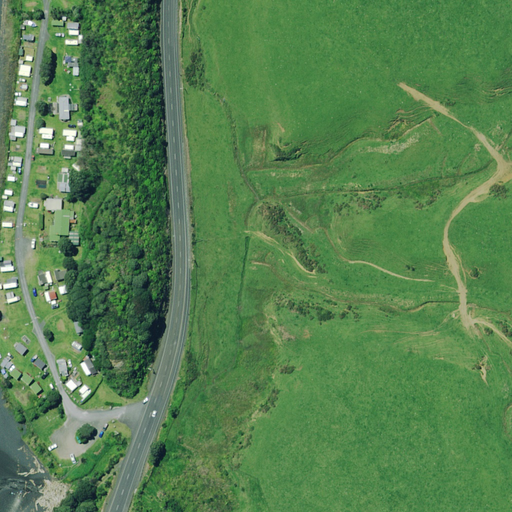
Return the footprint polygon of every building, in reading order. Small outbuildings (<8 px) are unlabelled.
[(78,40),(67,40),(67,48),(78,49),(78,40)] [(33,54),(23,53),(22,61),(32,62),(33,54)] [(81,58),(72,57),(72,62),(68,62),(68,67),(80,67),(81,58)] [(32,67),(21,65),(19,75),(30,76),(32,67)] [(27,86),(27,83),(19,83),(19,86),(17,86),(17,91),(29,92),(29,87),(27,86)] [(28,98),(18,97),(18,101),(17,100),(16,105),(27,106),(28,98)] [(59,98),(61,119),(71,118),(69,97),(59,98)] [(16,116),(16,121),(26,122),(26,117),(28,117),(28,111),(13,110),(12,116),(16,116)] [(21,129),(12,128),(11,140),(16,141),(17,136),(20,136),(21,129)] [(75,131),(63,130),(63,136),(67,136),(67,141),(75,141),(75,131)] [(74,146),(65,145),(65,153),(73,153),(74,146)] [(11,170),(17,170),(17,167),(23,167),(23,157),(8,156),(8,167),(11,167),(11,170)] [(49,164),(41,164),(41,172),(49,173),(49,164)] [(65,175),(58,174),(57,191),(70,192),(71,180),(65,179),(65,175)] [(3,205),(15,206),(15,201),(6,201),(7,196),(4,196),(3,205)] [(39,200),(39,198),(32,197),(31,205),(41,206),(41,203),(42,203),(43,201),(39,200)] [(51,225),(50,232),(69,234),(71,210),(56,209),(54,226),(51,225)] [(13,255),(12,246),(0,246),(0,251),(3,251),(4,256),(13,255)] [(66,270),(54,273),(56,281),(68,277),(66,270)] [(52,282),(50,273),(38,275),(40,285),(52,282)] [(69,293),(67,285),(59,287),(61,295),(69,293)] [(57,304),(54,291),(45,293),(47,302),(51,301),(52,305),(57,304)] [(82,320),(75,322),(78,333),(86,331),(82,320)] [(81,345),(75,341),(71,348),(77,352),(81,345)] [(27,350),(19,343),(15,349),(22,355),(27,350)] [(10,358),(6,356),(0,365),(9,370),(13,364),(8,361),(10,358)] [(45,364),(38,359),(34,364),(41,369),(45,364)] [(68,376),(66,361),(58,362),(61,377),(68,376)] [(21,373),(14,368),(10,374),(17,379),(21,373)] [(33,379),(25,374),(21,379),(28,385),(33,379)] [(78,386),(73,380),(67,386),(73,391),(78,386)] [(41,389),(35,382),(30,387),(36,394),(41,389)] [(91,393),(84,386),(80,390),(87,397),(91,393)] [(267,479),(261,481),(265,493),(271,491),(267,479)]
